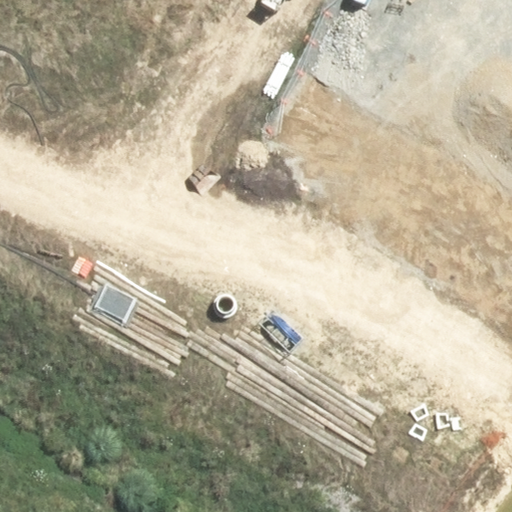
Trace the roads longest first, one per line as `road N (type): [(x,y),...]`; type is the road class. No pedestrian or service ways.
road 1 (residential): [(511,431),(126,213)]
road 2 (residential): [(126,213),(240,0)]
road 3 (residential): [(126,213),(0,143)]
